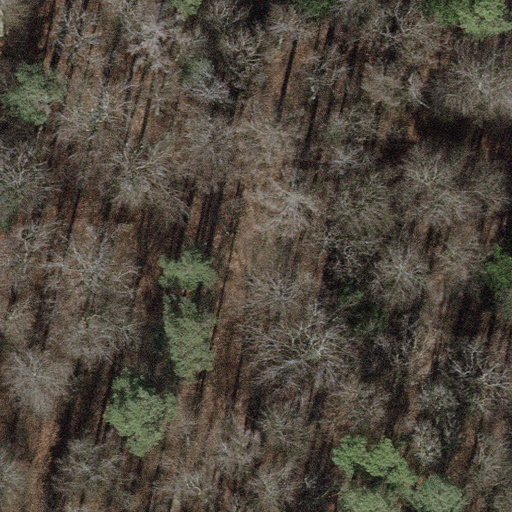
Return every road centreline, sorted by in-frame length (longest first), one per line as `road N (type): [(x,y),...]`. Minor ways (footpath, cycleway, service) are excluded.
road 1 (track): [(152,511),(511,240)]
road 2 (track): [(355,358),(454,362),(511,384)]
